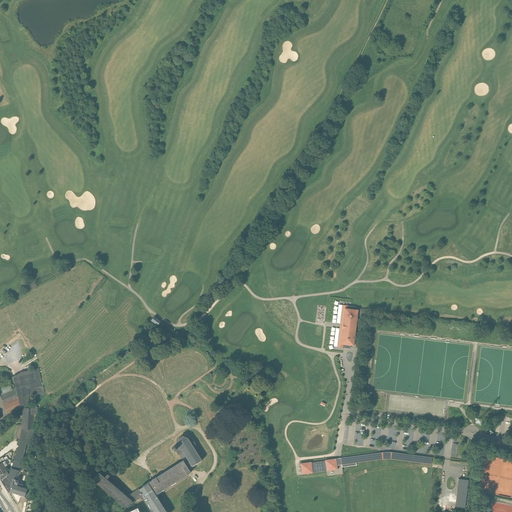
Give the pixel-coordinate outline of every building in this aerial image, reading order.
[(340,329),(339,329),(337,347),(343,348),(343,344),(351,345),(351,346),(354,346),(358,310),(355,310),(348,309),(348,306),(342,305),(340,323),(341,324),(340,329)] [(161,322),(154,317),(151,321),(158,325),(161,322)] [(10,492),(13,483),(14,483),(15,479),(14,479),(19,470),(22,464),(27,445),(31,445),(32,442),(34,430),(33,430),(34,415),(37,415),(38,407),(34,407),(34,408),(31,408),(29,407),(29,397),(43,395),(42,386),(39,368),(21,372),(14,376),(19,396),(23,410),(22,426),(19,440),(17,449),(9,472),(9,473),(8,474),(1,481),(9,493),(10,493),(10,492)] [(19,412),(23,410),(19,396),(14,376),(13,377),(14,381),(0,385),(0,394),(0,396),(7,414),(18,410),(19,412)] [(142,499),(150,511),(166,511),(162,504),(161,504),(159,501),(159,500),(157,497),(155,495),(157,494),(159,493),(160,492),(167,488),(167,487),(170,485),(173,483),(174,483),(177,481),(180,479),(181,479),(184,477),(187,475),(191,472),(188,468),(192,466),(192,467),(192,466),(197,463),(202,460),(201,460),(204,458),(196,445),(193,441),(190,443),(187,438),(183,436),(178,439),(178,444),(178,445),(175,447),(172,449),(174,452),(175,450),(176,450),(179,455),(183,462),(157,478),(156,477),(156,479),(153,481),(152,479),(152,480),(153,481),(139,489),(127,496),(119,490),(107,479),(110,476),(107,474),(105,477),(99,473),(96,476),(93,480),(125,508),(141,497),(142,499)] [(342,465),(342,467),(356,465),(355,456),(341,458),(342,465)] [(8,459),(5,461),(3,458),(3,457),(0,458),(0,469),(4,467),(10,463),(11,460),(8,459)] [(327,471),(338,470),(336,459),(325,460),(327,471)] [(311,462),(313,473),(327,471),(325,460),(311,462)] [(300,464),(302,474),(313,473),(311,462),(300,464)] [(8,474),(4,467),(0,469),(0,475),(0,476),(1,476),(1,480),(1,481),(8,474),(9,473),(8,474)] [(13,483),(10,492),(22,496),(24,497),(25,496),(27,489),(27,488),(25,487),(22,486),(23,484),(18,483),(19,480),(15,479),(14,483),(13,483)] [(455,507),(465,508),(468,480),(458,479),(455,507)]
